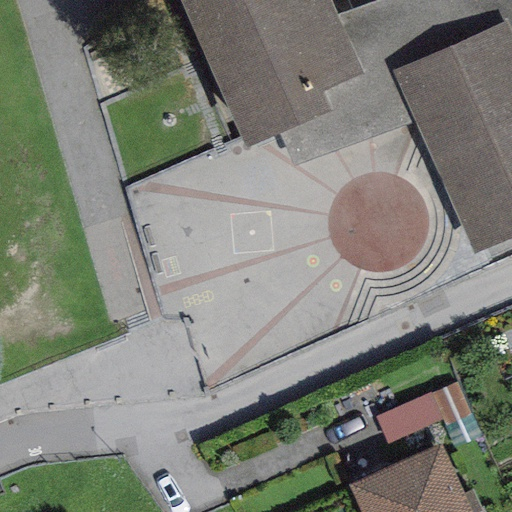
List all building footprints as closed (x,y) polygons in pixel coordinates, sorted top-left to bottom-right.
[(511,0),(384,0),(334,22),(324,0),(178,0),(245,153),(277,140),(291,173),(413,121),(472,255),(511,237),(511,0)] [(443,421),(454,448),(481,436),(455,383),(431,393),(443,421)] [(374,417),(387,445),(443,421),(431,393),(374,417)] [(439,446),(349,486),(360,511),(469,511),(462,495),(439,446)] [(469,511),(483,511),(473,490),(462,495),(469,511)]
